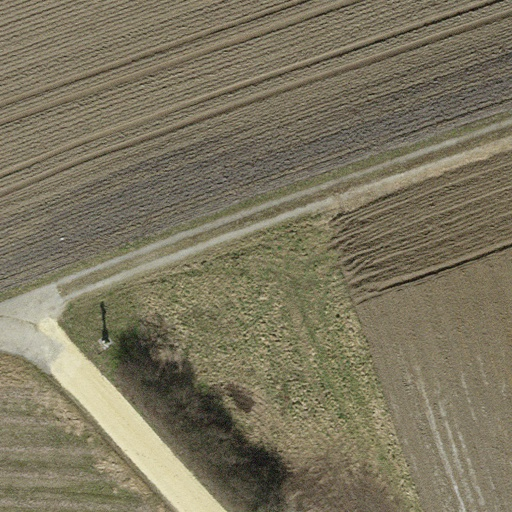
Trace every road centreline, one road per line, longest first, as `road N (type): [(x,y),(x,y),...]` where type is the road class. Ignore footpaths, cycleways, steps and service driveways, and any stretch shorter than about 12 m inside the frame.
road 1 (track): [(21,317),(511,151)]
road 2 (track): [(196,511),(21,317)]
